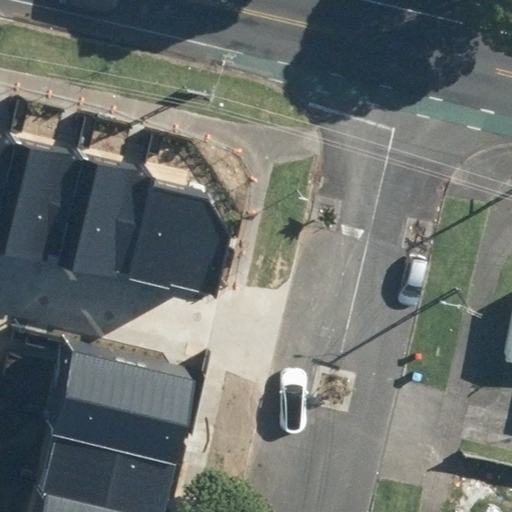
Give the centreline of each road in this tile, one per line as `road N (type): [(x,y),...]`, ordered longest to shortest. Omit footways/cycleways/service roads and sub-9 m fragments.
road 1 (residential): [(411,50),(309,511)]
road 2 (tertiary): [(411,50),(206,0)]
